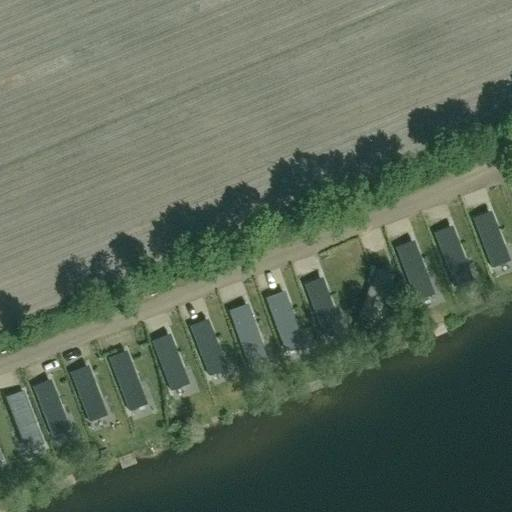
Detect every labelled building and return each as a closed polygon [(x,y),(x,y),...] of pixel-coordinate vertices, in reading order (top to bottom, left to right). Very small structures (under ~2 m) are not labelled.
[(511,217),(498,190),(481,199),(504,243),(511,239),(511,217)] [(485,255),(443,225),(432,241),(475,269),(485,255)] [(464,281),(418,259),(410,277),(456,297),(464,281)] [(364,268),(348,263),(335,312),(354,316),(364,268)] [(404,278),(385,271),(368,319),(390,325),(404,278)] [(314,323),(297,275),(278,283),(295,328),(314,323)] [(276,332),(254,287),(237,296),(258,341),(276,332)] [(238,349),(197,319),(184,336),(227,364),(238,349)] [(118,361),(99,360),(94,409),(114,411),(118,361)] [(231,385),(184,361),(176,378),(224,400),(231,385)] [(161,371),(142,366),(129,413),(148,418),(161,371)] [(35,430),(6,390),(0,394),(0,416),(18,441),(35,430)]
